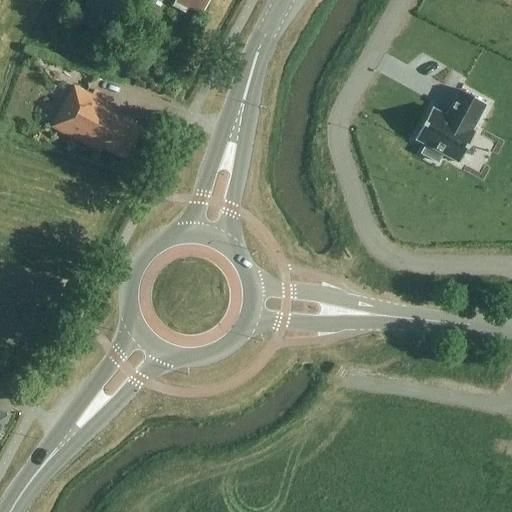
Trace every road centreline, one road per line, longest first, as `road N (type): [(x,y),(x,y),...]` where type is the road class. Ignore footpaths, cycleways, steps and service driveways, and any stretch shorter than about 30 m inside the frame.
road 1 (unclassified): [(511,266),(397,261),(366,232),(337,131),(401,0)]
road 2 (unclassified): [(350,381),(511,409)]
road 3 (unclassified): [(511,330),(374,316)]
road 4 (primary): [(132,322),(124,346),(68,419),(66,438)]
road 5 (primary): [(235,127),(283,0)]
road 6 (primary): [(66,438),(85,434),(168,355)]
road 7 (unclassified): [(244,326),(360,325),(374,316)]
road 8 (unclassified): [(374,316),(361,305),(249,279)]
road 9 (primary): [(235,127),(220,139),(180,235)]
road 10 (primary): [(226,246),(243,146),(235,127)]
